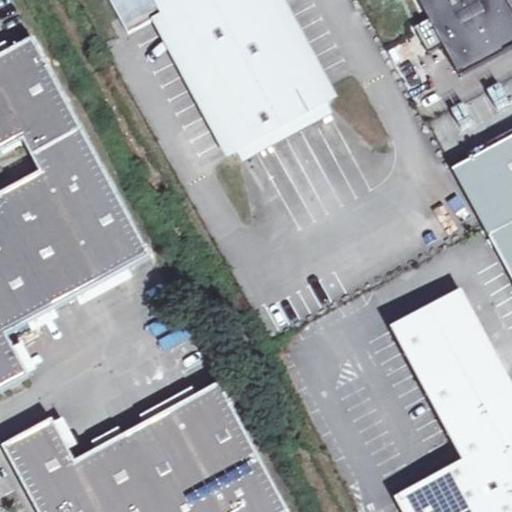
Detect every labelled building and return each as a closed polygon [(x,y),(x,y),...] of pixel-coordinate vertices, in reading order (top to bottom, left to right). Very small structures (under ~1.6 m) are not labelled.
[(323,91),(273,0),(111,0),(114,6),(130,35),(153,23),(163,16),(237,156),(330,106),(323,91)] [(445,46),(462,78),(511,50),(511,10),(506,0),(419,0),(430,20),(416,28),(431,53),(445,46)] [(0,132),(65,97),(35,41),(0,59),(0,132)] [(152,257),(65,97),(0,132),(0,156),(25,143),(33,159),(42,175),(3,196),(0,204),(0,205),(0,395),(31,379),(8,337),(152,257)] [(511,142),(454,174),(511,281),(511,142)] [(466,462),(493,511),(511,511),(511,388),(462,295),(395,331),(466,462)] [(54,422),(5,449),(38,511),(289,511),(222,387),(77,464),(54,422)] [(493,511),(466,462),(400,498),(407,511),(493,511)]
